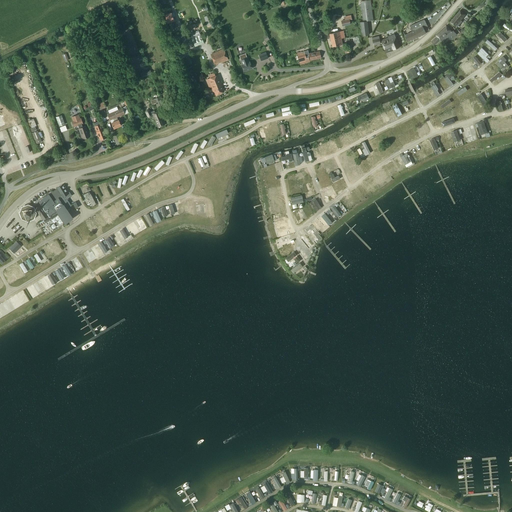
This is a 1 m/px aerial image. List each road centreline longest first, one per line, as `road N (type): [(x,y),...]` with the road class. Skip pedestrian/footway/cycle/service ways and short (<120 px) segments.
road 1 (tertiary): [(61,176),(285,91)]
road 2 (track): [(0,328),(148,237),(193,224)]
road 3 (unclassified): [(185,160),(267,122),(344,100)]
